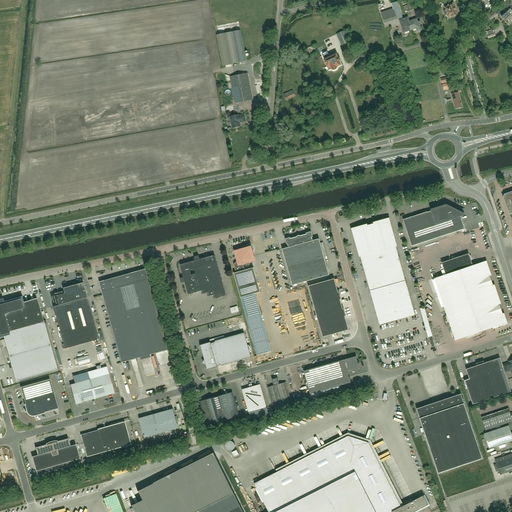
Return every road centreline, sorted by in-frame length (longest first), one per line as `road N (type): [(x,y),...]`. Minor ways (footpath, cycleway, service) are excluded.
road 1 (trunk): [(0,240),(429,153)]
road 2 (unclassified): [(0,222),(268,166)]
road 3 (unknown): [(89,263),(136,437),(178,432),(173,392)]
road 4 (unclassified): [(11,439),(201,384)]
road 5 (unknown): [(368,413),(291,434),(242,461),(253,511)]
road 6 (unclassified): [(365,339),(374,368),(392,374),(511,335)]
road 7 (unclassified): [(159,249),(329,213)]
road 8 (unclassified): [(201,384),(365,339)]
road 9 (unclassified): [(0,281),(159,249)]
road 10 (unclassified): [(268,166),(419,131)]
road 11 (unclassified): [(268,166),(279,15)]
road 12 (unknown): [(390,214),(417,322),(384,334)]
road 13 (unclassified): [(159,249),(201,384)]
road 14 (unclassified): [(365,339),(329,213)]
road 15 (unclassified): [(453,183),(329,213)]
road 16 (unknown): [(37,274),(59,352),(99,346)]
